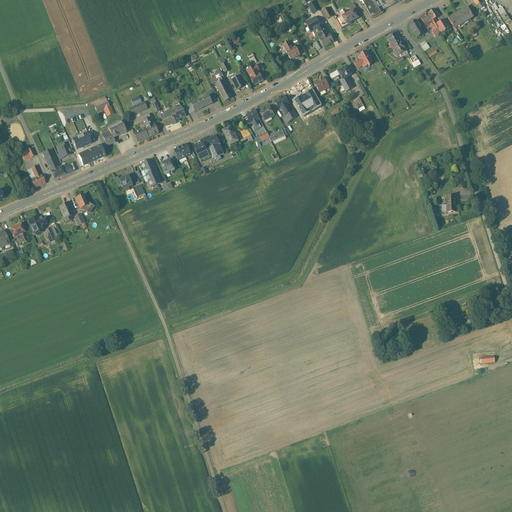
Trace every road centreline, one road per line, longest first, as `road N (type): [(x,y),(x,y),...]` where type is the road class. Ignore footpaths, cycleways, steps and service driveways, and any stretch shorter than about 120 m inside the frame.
road 1 (unclassified): [(225,511),(165,325),(96,173)]
road 2 (secondary): [(397,19),(223,116),(96,173)]
road 3 (unclassified): [(397,19),(444,93),(511,306)]
road 4 (unclassified): [(52,191),(0,64)]
